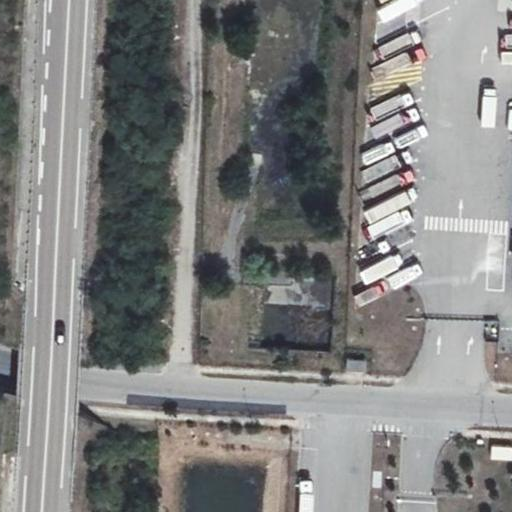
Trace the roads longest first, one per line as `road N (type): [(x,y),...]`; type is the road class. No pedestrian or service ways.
road 1 (unclassified): [(0,367),(85,386),(511,408)]
road 2 (primary): [(69,0),(40,511)]
